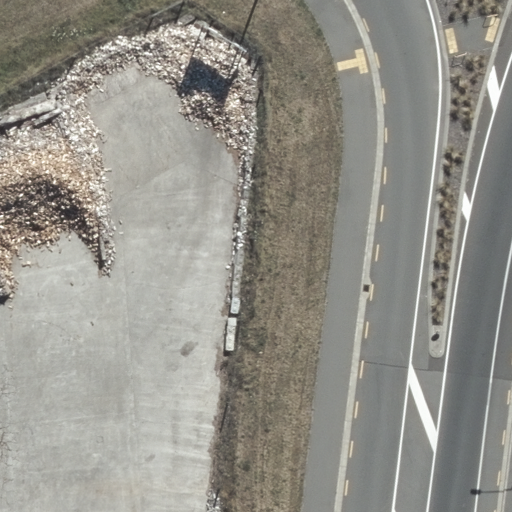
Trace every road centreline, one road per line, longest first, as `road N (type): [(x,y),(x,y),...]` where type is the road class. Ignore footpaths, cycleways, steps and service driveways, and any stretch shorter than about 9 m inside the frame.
road 1 (residential): [(378,511),(378,431),(411,154),(412,61),(395,0)]
road 2 (trunk): [(511,137),(442,511)]
